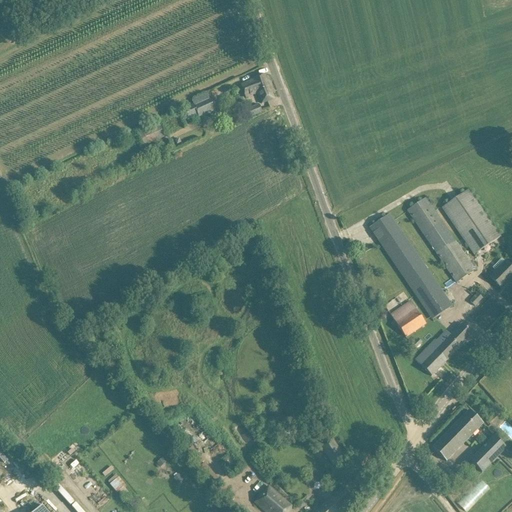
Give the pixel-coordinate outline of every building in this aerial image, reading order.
[(253,81),(240,86),(246,99),(258,94),(262,104),(273,99),(264,75),(252,80),(253,81)] [(209,99),(194,106),(196,111),(198,116),(199,118),(215,111),(209,99)] [(141,135),(145,144),(154,139),(150,131),(141,135)] [(442,208),(474,255),(501,237),(469,190),(442,208)] [(408,211),(451,275),(456,283),(477,269),(471,260),(469,262),(426,199),(408,211)] [(369,228),(432,320),(452,306),(389,215),(369,228)] [(490,278),(494,282),(501,289),(511,278),(511,268),(505,262),(490,278)] [(477,293),(469,301),(475,306),(482,298),(477,293)] [(390,316),(406,338),(426,324),(411,302),(390,316)] [(415,361),(431,377),(472,334),(462,324),(441,346),(435,340),(415,361)] [(433,448),(446,462),(483,424),(469,411),(433,448)] [(470,461),(482,473),(506,448),(494,436),(470,461)] [(319,446),(333,468),(346,460),(331,438),(319,446)] [(357,464),(363,469),(371,458),(365,453),(357,464)] [(162,458),(156,463),(160,467),(165,463),(162,458)] [(178,474),(173,478),(178,484),(183,480),(178,474)] [(110,485),(117,494),(126,486),(119,477),(110,485)] [(481,479),(458,503),(467,511),(490,487),(481,479)] [(254,503),(264,511),(290,511),(292,506),(268,486),(254,503)] [(340,511),(354,499),(343,487),(314,511),(340,511)]
